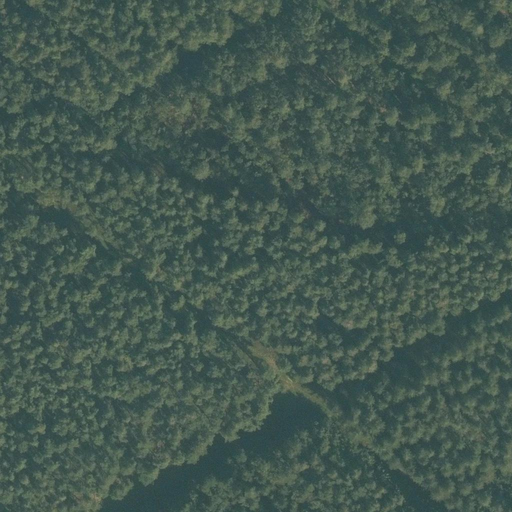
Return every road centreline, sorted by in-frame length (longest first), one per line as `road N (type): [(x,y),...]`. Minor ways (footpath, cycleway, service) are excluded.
road 1 (track): [(0,166),(467,511)]
road 2 (track): [(111,511),(511,285)]
road 3 (unknown): [(9,173),(327,0)]
